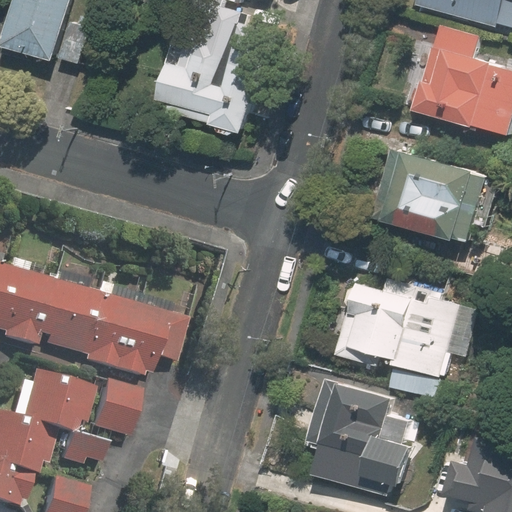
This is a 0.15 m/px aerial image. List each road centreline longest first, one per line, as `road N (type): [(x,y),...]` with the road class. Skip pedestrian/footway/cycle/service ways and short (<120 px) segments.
road 1 (residential): [(284,213),(200,511)]
road 2 (residential): [(284,213),(0,135)]
road 3 (residential): [(345,0),(284,213)]
